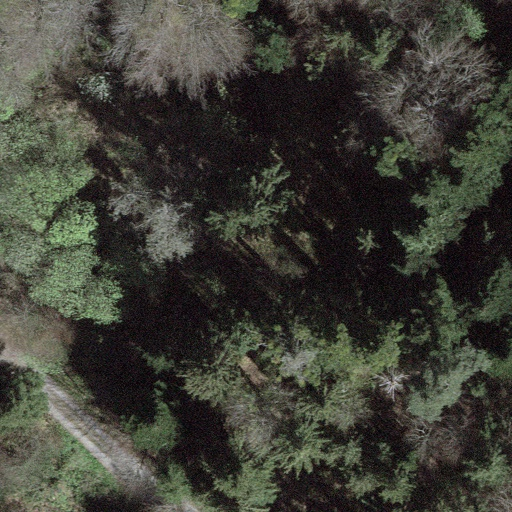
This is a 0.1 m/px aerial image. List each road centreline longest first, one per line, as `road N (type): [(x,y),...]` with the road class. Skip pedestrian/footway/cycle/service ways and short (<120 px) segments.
road 1 (track): [(33,379),(511,373)]
road 2 (track): [(0,352),(183,511)]
